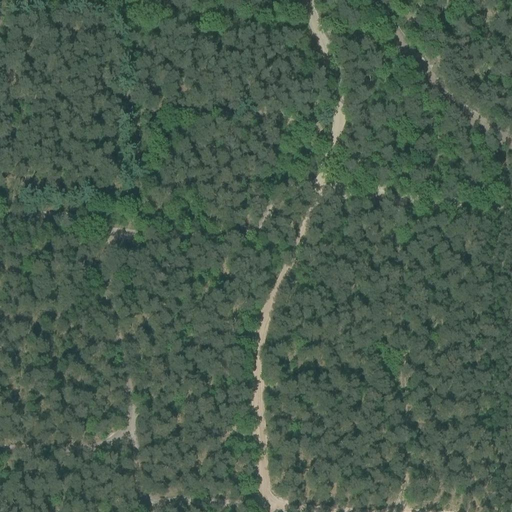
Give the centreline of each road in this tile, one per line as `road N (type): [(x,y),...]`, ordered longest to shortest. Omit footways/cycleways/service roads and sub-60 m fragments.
road 1 (track): [(392,511),(143,492),(96,225),(0,218)]
road 2 (track): [(255,511),(255,327),(305,242),(323,193),(333,99),(307,0)]
road 3 (track): [(96,225),(254,236),(293,190),(511,216)]
road 4 (track): [(366,0),(427,97),(511,147)]
road 5 (track): [(0,450),(134,442)]
